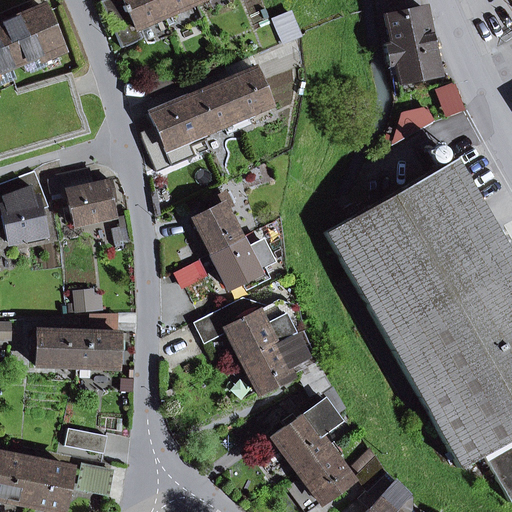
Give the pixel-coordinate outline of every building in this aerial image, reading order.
[(134,28),(121,0),(105,0),(100,2),(120,48),(139,40),(134,28)] [(121,0),(134,28),(164,15),(158,0),(121,0)] [(158,0),(164,15),(194,2),(193,0),(158,0)] [(37,55),(39,60),(59,51),(39,6),(0,22),(0,70),(7,67),(21,62),(37,55)] [(393,64),(397,83),(437,75),(423,8),(383,16),(389,43),(383,45),(387,66),(393,64)] [(272,20),(282,43),(299,36),(289,13),(272,20)] [(25,72),(42,65),(39,60),(37,55),(21,62),(25,72)] [(219,84),(253,69),(248,57),(175,89),(150,99),(143,102),(148,114),(186,98),(219,84)] [(0,83),(12,78),(7,67),(0,70),(0,83)] [(268,104),(253,69),(219,84),(234,119),(246,114),(268,104)] [(0,160),(90,134),(71,73),(0,94),(0,160)] [(144,85),(150,99),(175,89),(169,75),(144,85)] [(460,81),(441,86),(448,115),(468,110),(460,81)] [(186,98),(201,133),(223,124),(234,119),(219,84),(186,98)] [(148,114),(156,133),(163,149),(185,140),(201,133),(186,98),(148,114)] [(397,111),(402,135),(438,129),(434,105),(397,111)] [(225,131),(249,121),(246,114),(234,119),(223,124),(225,131)] [(163,149),(156,133),(141,139),(154,170),(169,163),(163,149)] [(188,147),(204,140),(201,133),(185,140),(188,147)] [(511,262),(484,213),(453,159),(323,233),(457,469),(481,455),(509,503),(511,501),(511,262)] [(65,191),(91,185),(88,169),(57,176),(47,181),(50,195),(65,191)] [(0,207),(35,198),(35,201),(39,200),(29,173),(0,184),(0,207)] [(110,181),(91,185),(65,191),(73,226),(112,217),(106,190),(112,189),(110,181)] [(221,205),(223,209),(229,206),(223,195),(205,204),(208,211),(221,205)] [(35,198),(0,207),(0,209),(8,243),(43,235),(35,201),(35,198)] [(239,239),(223,209),(221,205),(208,211),(192,219),(209,254),(239,239)] [(252,233),(239,240),(244,250),(258,243),(252,233)] [(258,243),(244,250),(239,240),(239,239),(209,254),(227,288),(243,280),(247,287),(265,278),(260,268),(272,262),(261,241),(258,243)] [(180,289),(207,276),(199,261),(173,275),(180,289)] [(316,362),(301,331),(295,306),(274,297),(263,303),(241,298),(192,323),(196,330),(236,310),(241,320),(256,313),(263,325),(284,314),(293,335),(306,358),(285,369),(289,377),(298,372),(316,362)] [(203,344),(226,332),(224,329),(241,320),(236,310),(196,330),(203,344)] [(256,313),(241,320),(224,329),(226,332),(241,361),(273,345),(293,335),(284,314),(263,325),(256,313)] [(75,367),(77,333),(62,332),(36,331),(35,366),(75,367)] [(91,334),(77,333),(75,367),(116,369),(117,334),(91,334)] [(285,369),(306,358),(293,335),(273,345),(241,361),(257,393),(289,377),(285,369)] [(297,377),(304,388),(323,376),(316,362),(298,372),(297,377)] [(304,388),(311,401),(331,389),(323,376),(304,388)] [(322,400),(294,421),(286,427),(271,438),(282,452),(296,471),(326,448),(317,436),(337,421),(322,400)] [(286,427),(294,421),(290,415),(282,422),(286,427)] [(103,454),(106,437),(67,429),(64,447),(103,454)] [(274,458),(282,452),(271,438),(263,444),(274,458)] [(332,444),(326,448),(334,459),(340,454),(332,444)] [(334,459),(326,448),(296,471),(300,477),(320,504),(350,482),(334,459)] [(351,467),(358,474),(373,459),(368,450),(351,467)] [(33,462),(46,464),(47,459),(22,453),(21,459),(33,462)] [(0,455),(0,499),(25,504),(33,462),(21,459),(0,455)] [(382,473),(373,459),(358,474),(355,477),(365,491),(382,473)] [(60,511),(69,469),(46,464),(33,462),(25,504),(60,511)] [(82,466),(79,483),(108,489),(111,472),(82,466)] [(410,511),(409,510),(408,499),(382,473),(365,491),(363,494),(374,503),(366,511),(410,511)] [(308,511),(320,504),(300,477),(286,488),(303,511),(308,511)]
